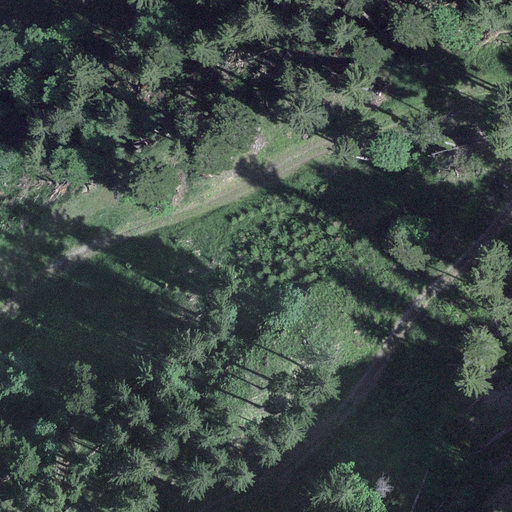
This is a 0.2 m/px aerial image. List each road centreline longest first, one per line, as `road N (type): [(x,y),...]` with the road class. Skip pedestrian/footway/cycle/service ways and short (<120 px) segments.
road 1 (track): [(0,316),(123,232),(274,168),(511,89)]
road 2 (track): [(511,230),(343,378),(203,469),(154,511)]
